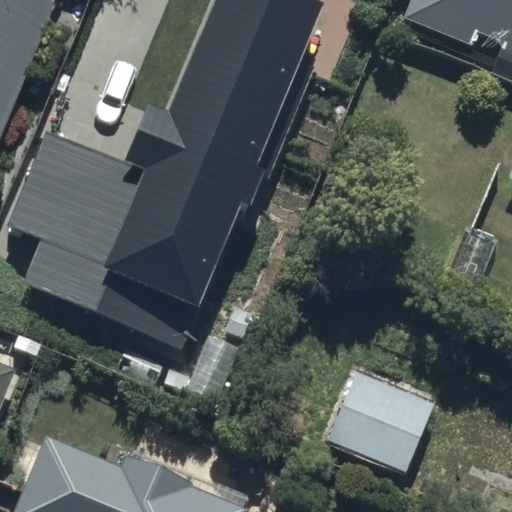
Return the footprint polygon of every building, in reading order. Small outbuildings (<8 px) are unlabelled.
[(0,0),(0,114),(45,0),(0,0)] [(283,24),(226,0),(216,0),(136,186),(68,156),(10,290),(99,328),(115,292),(173,317),(196,265),(213,273),(219,260),(249,272),(340,62),(278,35),(283,24)] [(511,0),(400,0),(395,14),(467,44),(474,27),(497,37),(485,65),(511,76),(511,0)] [(511,148),(502,172),(511,176),(511,148)] [(0,389),(10,363),(0,358),(0,389)] [(350,365),(321,435),(401,468),(430,398),(350,365)] [(184,476),(186,469),(119,445),(115,454),(39,424),(3,509),(10,511),(241,511),(240,511),(240,496),(184,476)]
